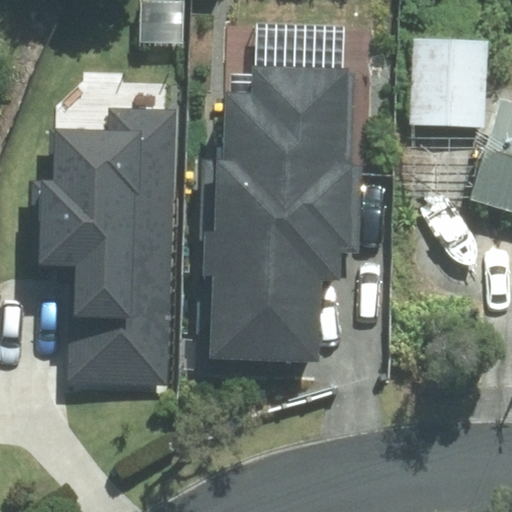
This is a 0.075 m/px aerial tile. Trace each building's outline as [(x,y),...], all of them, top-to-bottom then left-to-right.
[(197,4),(144,0),(141,44),(193,48),(197,4)] [(470,44),(399,40),(395,129),(466,132),(470,44)] [(178,363),(294,366),(296,285),(323,285),(328,73),(223,70),(222,97),(198,97),(197,162),(182,162),(178,363)] [(511,112),(481,103),(454,198),(511,214),(511,112)] [(155,388),(162,113),(96,111),(95,135),(31,133),(30,183),(14,182),(12,275),(48,275),(47,321),(58,321),(57,386),(155,388)]
